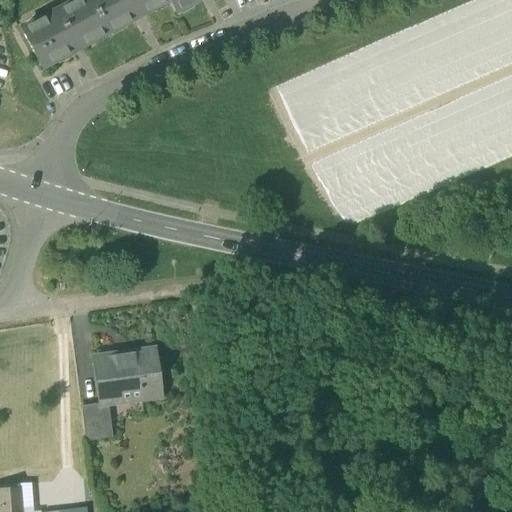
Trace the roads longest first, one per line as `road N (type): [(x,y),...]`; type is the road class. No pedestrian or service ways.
road 1 (tertiary): [(43,196),(511,300)]
road 2 (residential): [(341,0),(292,13),(67,120),(43,196)]
road 3 (track): [(221,511),(192,290),(154,293)]
road 4 (residential): [(154,293),(12,312)]
road 5 (residential): [(43,196),(12,312)]
